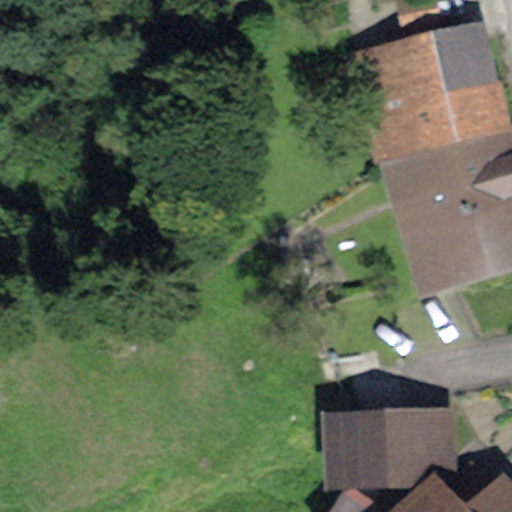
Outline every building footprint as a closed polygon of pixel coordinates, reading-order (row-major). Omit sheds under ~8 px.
[(449,36),(440,0),(409,0),(399,2),(408,45),(449,36)] [(368,118),(509,85),(496,29),(355,62),(368,118)] [(511,135),(511,98),(509,85),(368,118),(381,175),(388,172),(511,135)] [(511,135),(388,172),(430,314),(511,290),(511,135)] [(330,428),(334,507),(427,502),(445,487),(458,501),(464,501),(460,421),(330,428)] [(427,502),(416,511),(511,511),(511,489),(485,511),(467,511),(458,501),(445,487),(427,502)]
